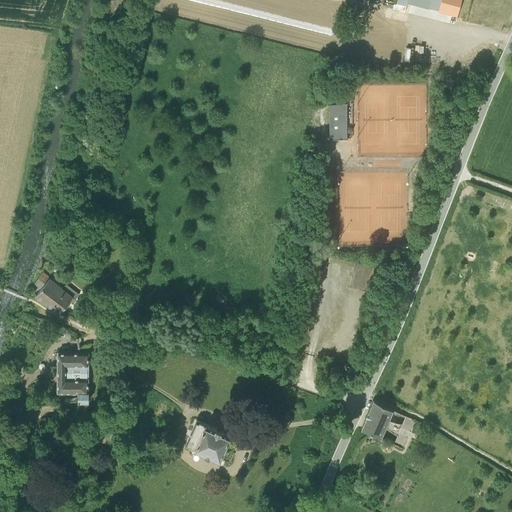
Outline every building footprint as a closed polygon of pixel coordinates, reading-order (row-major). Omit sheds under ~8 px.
[(438,10),(440,0),(396,0),(396,3),(407,6),(408,2),(438,10)] [(441,0),(439,10),(457,15),(461,0),(441,0)] [(405,12),(406,6),(394,3),(393,9),(405,12)] [(329,138),(347,138),(347,102),(329,103),(329,138)] [(56,311),(60,313),(70,300),(74,302),(76,300),(75,299),(79,294),(66,284),(62,289),(42,273),(34,283),(40,289),(36,295),(56,311)] [(88,352),(79,352),(58,352),(58,392),(79,392),(79,402),(89,402),(89,392),(88,392),(88,378),(87,378),(88,366),(88,352)] [(362,428),(381,438),(393,409),(374,399),(362,428)] [(394,444),(404,449),(416,421),(406,415),(402,424),(398,435),(394,444)] [(185,445),(219,460),(231,435),(197,419),(185,445)] [(73,444),(97,445),(97,432),(74,430),(73,444)]
